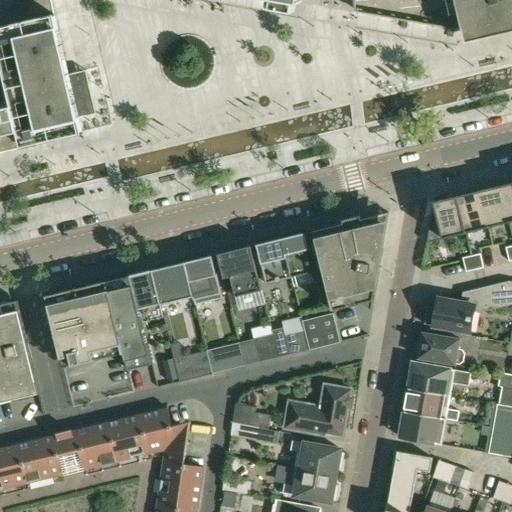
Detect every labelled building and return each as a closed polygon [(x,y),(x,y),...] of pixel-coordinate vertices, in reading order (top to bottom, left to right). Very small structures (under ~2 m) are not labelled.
[(0,0),(0,136),(37,128),(41,143),(83,133),(79,118),(96,114),(86,71),(70,74),(52,0),(0,0)] [(511,0),(354,0),(356,12),(454,29),(511,15),(511,0)] [(511,222),(511,183),(500,186),(509,223),(511,222)] [(500,186),(479,191),(488,228),(509,223),(500,186)] [(488,228),(479,191),(457,196),(466,233),(488,228)] [(427,243),(466,233),(457,196),(434,202),(439,220),(431,222),(427,243)] [(342,220),(343,224),(314,231),(333,311),(374,301),(389,213),(362,219),(361,215),(342,220)] [(306,233),(283,238),(292,277),(319,271),(314,248),(310,249),(309,246),(306,233)] [(267,283),(292,277),(283,238),(257,245),(258,246),(267,283)] [(236,297),(262,291),(252,246),(219,254),(224,279),(231,277),(236,297)] [(481,254),(472,256),(475,270),(484,268),(481,254)] [(198,259),(186,262),(196,305),(223,299),(213,255),(198,259)] [(466,272),(475,270),(472,256),(463,258),(466,272)] [(196,305),(186,262),(152,270),(153,270),(161,304),(161,305),(193,297),(196,305)] [(161,304),(153,270),(131,276),(139,309),(161,304)] [(153,364),(139,309),(131,276),(108,281),(125,353),(129,370),(153,364)] [(125,353),(108,281),(46,296),(59,347),(68,345),(73,366),(125,353)] [(511,281),(509,281),(463,292),(461,303),(438,299),(437,308),(428,307),(425,324),(471,333),(475,311),(481,312),(511,304),(511,281)] [(0,403),(41,394),(18,301),(0,304),(0,403)] [(334,313),(318,317),(325,346),(341,343),(334,313)] [(272,330),(273,334),(279,358),(290,355),(284,328),(272,330)] [(460,365),(463,362),(464,354),(462,351),(458,350),(460,339),(423,333),(422,337),(422,338),(419,340),(417,350),(420,353),(419,354),(420,354),(419,359),(456,365),(456,364),(460,365)] [(273,334),(254,339),(259,362),(279,358),(273,334)] [(174,359),(184,356),(180,342),(170,344),(174,359)] [(208,353),(213,374),(228,370),(223,349),(208,353)] [(184,356),(174,359),(180,382),(189,379),(213,374),(208,353),(207,351),(184,356)] [(173,358),(162,361),(167,382),(178,379),(173,358)] [(414,363),(409,389),(451,396),(453,382),(466,384),(468,373),(414,363)] [(328,435),(342,437),(343,437),(348,411),(351,409),(353,397),(351,394),(352,389),(325,385),(321,407),(290,401),(285,428),(327,436),(327,435),(328,435)] [(499,405),(511,406),(511,388),(503,387),(499,405)] [(405,412),(458,421),(459,411),(449,409),(451,396),(409,389),(405,412)] [(167,407),(152,411),(139,414),(149,453),(167,449),(165,463),(184,466),(185,465),(188,443),(190,443),(190,442),(188,442),(189,432),(181,425),(172,427),(167,407)] [(458,421),(405,412),(401,438),(442,445),(447,419),(458,421)] [(255,413),(253,426),(255,427),(260,428),(268,429),(271,415),(255,413)] [(139,414),(108,422),(117,461),(149,453),(139,414)] [(511,418),(497,416),(495,427),(511,430),(511,418)] [(58,433),(58,434),(54,435),(63,474),(74,471),(85,469),(88,468),(104,464),(104,465),(105,464),(115,461),(115,462),(116,461),(117,461),(108,422),(79,429),(75,429),(75,430),(72,431),(71,430),(70,431),(65,432),(59,434),(58,433)] [(511,430),(495,427),(493,438),(511,440),(511,430)] [(51,436),(17,444),(27,483),(60,475),(63,474),(54,435),(51,435),(51,436)] [(299,452),(296,469),(336,476),(338,468),(342,468),(345,453),(341,453),(341,449),(293,441),(291,450),(299,452)] [(0,489),(27,483),(17,444),(0,448),(0,489)] [(391,494),(413,498),(418,470),(430,472),(433,458),(398,452),(397,457),(395,457),(392,470),(395,471),(391,494)] [(433,478),(442,481),(448,464),(439,461),(433,478)] [(195,511),(197,511),(200,500),(204,468),(185,465),(184,466),(165,463),(158,507),(195,511)] [(448,464),(442,481),(451,484),(457,467),(448,464)] [(335,485),(336,476),(296,469),(293,485),(285,484),(283,494),(332,503),(332,500),(336,500),(339,485),(335,485)] [(468,490),(474,473),(465,470),(459,487),(468,490)] [(247,482),(225,478),(223,490),(244,494),(247,482)] [(438,480),(435,491),(444,494),(447,483),(438,480)] [(494,498),(502,501),(508,484),(500,481),(494,498)] [(511,485),(508,484),(502,501),(511,504),(511,501),(511,485)] [(410,511),(413,498),(391,494),(388,509),(385,509),(384,511),(410,511)] [(298,511),(300,504),(276,500),(273,511),(298,511)]
